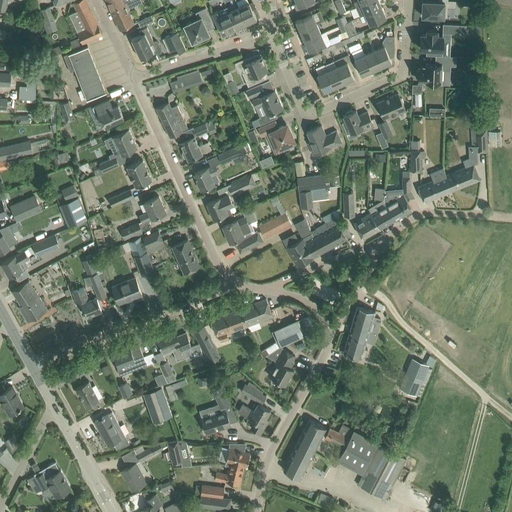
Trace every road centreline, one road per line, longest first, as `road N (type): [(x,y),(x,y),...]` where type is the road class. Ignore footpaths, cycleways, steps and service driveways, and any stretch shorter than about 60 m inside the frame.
road 1 (residential): [(269,39),(302,106),(317,111),(403,71),(406,0)]
road 2 (residential): [(228,281),(131,79)]
road 3 (residential): [(31,366),(220,291),(228,281)]
road 4 (residential): [(256,511),(271,451),(329,332)]
road 5 (unknown): [(489,391),(363,276)]
road 6 (residential): [(131,79),(269,39)]
road 7 (residential): [(268,289),(392,236)]
road 8 (tertiary): [(112,511),(53,405)]
